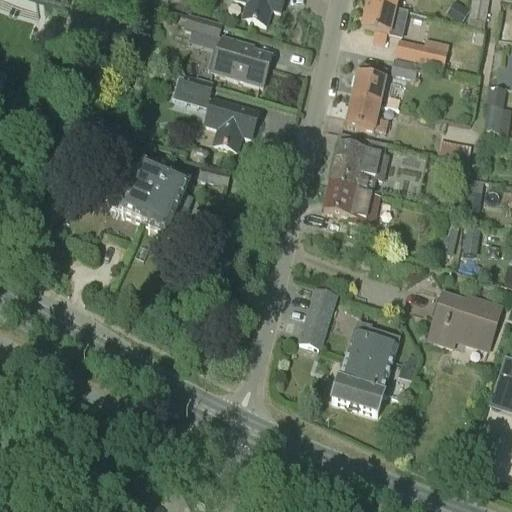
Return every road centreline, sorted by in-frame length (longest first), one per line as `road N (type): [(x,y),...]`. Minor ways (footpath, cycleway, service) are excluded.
road 1 (unclassified): [(236,425),(339,0)]
road 2 (primary): [(236,425),(0,300)]
road 3 (unclassified): [(217,464),(0,346)]
road 4 (primary): [(440,511),(236,425)]
